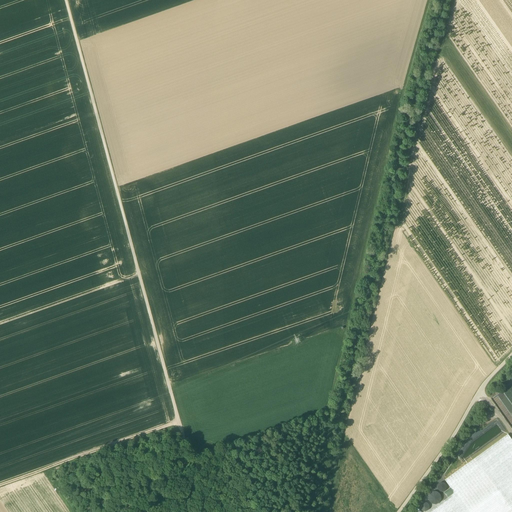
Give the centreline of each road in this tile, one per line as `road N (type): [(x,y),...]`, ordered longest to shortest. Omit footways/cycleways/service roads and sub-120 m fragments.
road 1 (track): [(189,460),(327,411),(430,0)]
road 2 (track): [(66,0),(202,511)]
road 3 (track): [(0,485),(178,421)]
